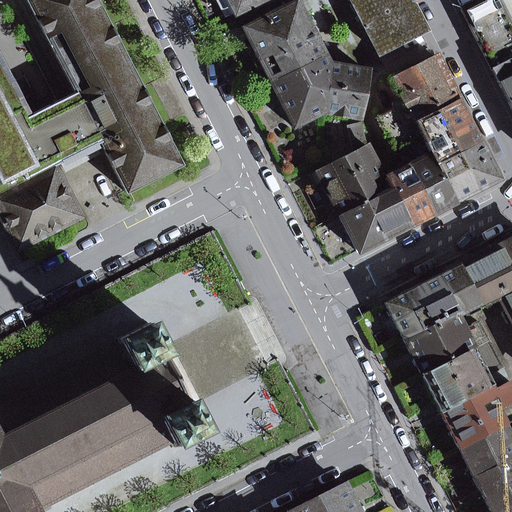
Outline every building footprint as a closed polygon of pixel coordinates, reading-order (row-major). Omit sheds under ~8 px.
[(25,0),(74,93),(99,143),(125,193),(178,165),(93,0),(25,0)] [(227,0),(234,14),(260,0),(227,0)] [(421,30),(405,0),(350,0),(377,53),(421,30)] [(480,0),(460,10),(511,111),(511,26),(498,0),(480,0)] [(511,0),(498,0),(511,26),(511,0)] [(242,28),(256,56),(309,29),(294,1),(242,28)] [(309,29),(256,56),(270,82),(322,55),(309,29)] [(270,82),(293,127),(322,113),(327,65),(322,55),(270,82)] [(404,106),(412,122),(413,122),(456,100),(434,56),(390,79),(404,106)] [(327,65),(322,113),(358,118),(367,72),(327,65)] [(0,219),(15,248),(77,217),(63,190),(51,167),(26,118),(0,66),(0,219)] [(87,149),(93,146),(99,143),(74,93),(26,118),(51,167),(81,152),(87,149)] [(428,154),(429,154),(435,165),(478,143),(456,100),(413,122),(423,140),(421,141),(428,154)] [(412,122),(404,106),(376,120),(394,155),(400,152),(411,146),(421,141),(423,140),(413,122),(412,122)] [(348,127),(355,151),(365,146),(359,125),(348,127)] [(417,160),(428,154),(421,141),(411,146),(417,160)] [(454,202),(498,180),(478,143),(435,165),(454,202)] [(87,149),(81,152),(83,158),(96,154),(93,146),(87,149)] [(377,176),(378,172),(365,146),(355,151),(315,171),(338,215),(375,196),(368,181),(377,176)] [(429,154),(428,154),(417,160),(406,165),(431,214),(454,202),(435,165),(429,154)] [(391,188),(409,225),(431,214),(406,165),(387,175),(386,180),(390,189),(391,188)] [(338,215),(356,252),(409,225),(391,188),(390,189),(382,193),(380,197),(382,201),(379,203),(375,196),(338,215)] [(511,238),(454,268),(473,305),(496,294),(511,324),(511,238)] [(453,314),(454,315),(473,305),(454,268),(384,304),(402,339),(453,314)] [(453,314),(402,339),(420,373),(487,340),(478,322),(462,331),(454,315),(453,314)] [(36,511),(169,442),(172,449),(204,432),(187,400),(186,401),(164,413),(140,367),(162,356),(164,355),(147,323),(115,339),(119,345),(0,406),(0,511),(36,511)] [(484,378),(502,368),(487,340),(420,373),(438,411),(488,387),(484,378)] [(164,413),(186,401),(176,383),(162,356),(140,367),(164,413)] [(484,378),(488,387),(506,378),(502,368),(484,378)] [(458,449),(502,425),(503,427),(511,421),(511,388),(509,382),(491,392),(488,387),(438,411),(458,449)] [(502,425),(458,449),(472,477),(511,456),(511,428),(506,432),(503,427),(502,425)] [(511,456),(472,477),(483,498),(511,483),(511,456)] [(489,511),(511,511),(511,483),(483,498),(489,511)] [(356,511),(352,503),(342,485),(304,505),(289,511),(356,511)]
